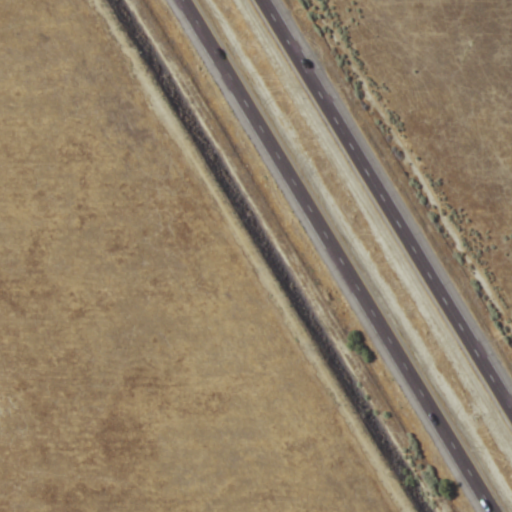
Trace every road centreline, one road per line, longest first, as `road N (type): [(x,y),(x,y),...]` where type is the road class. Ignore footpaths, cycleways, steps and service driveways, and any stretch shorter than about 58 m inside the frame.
road 1 (motorway): [(184,0),(494,511)]
road 2 (motorway): [(511,406),(265,0)]
